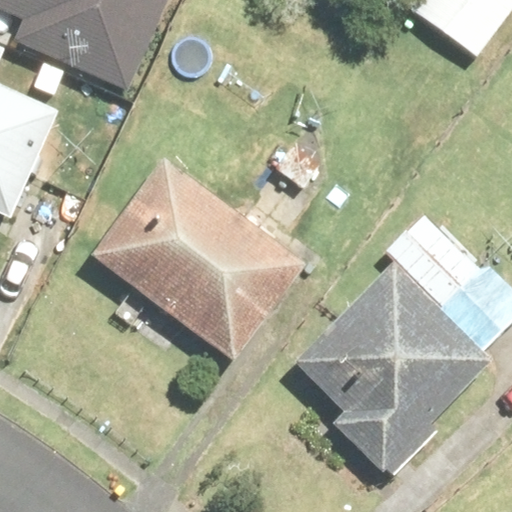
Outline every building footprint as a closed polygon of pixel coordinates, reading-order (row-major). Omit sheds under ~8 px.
[(0,0),(0,18),(10,22),(0,46),(0,48),(117,96),(156,0),(0,0)] [(511,23),(511,2),(509,0),(409,0),(394,17),(464,78),(511,23)] [(0,228),(46,121),(0,101),(0,228)] [(322,167),(286,142),(261,178),(297,204),(322,167)] [(293,270),(149,163),(75,263),(219,370),(293,270)] [(511,331),(511,302),(415,212),(366,264),(374,271),(278,373),(322,415),(308,430),(368,485),(511,331)]
